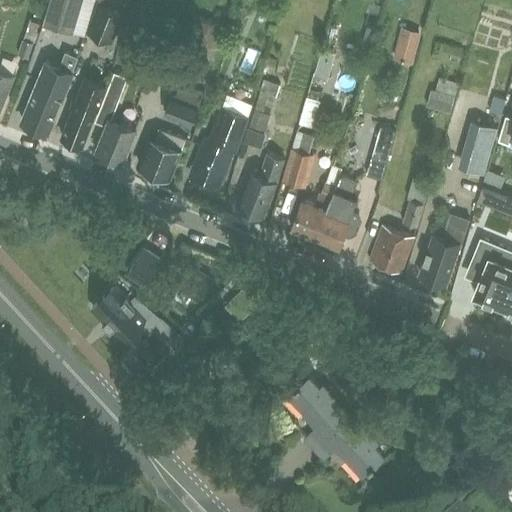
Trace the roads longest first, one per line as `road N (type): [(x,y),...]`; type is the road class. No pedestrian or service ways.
road 1 (residential): [(436,321),(0,142)]
road 2 (secondary): [(205,511),(101,405),(0,283)]
